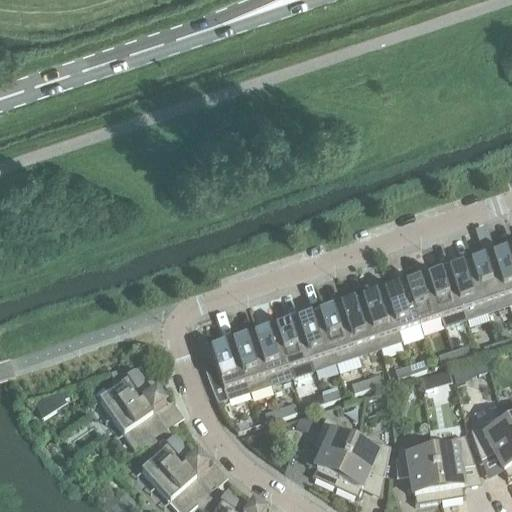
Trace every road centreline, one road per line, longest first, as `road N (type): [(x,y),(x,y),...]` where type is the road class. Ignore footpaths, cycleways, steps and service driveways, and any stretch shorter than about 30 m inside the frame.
road 1 (residential): [(306,511),(221,447),(196,403),(175,338),(177,318),(511,202)]
road 2 (secondary): [(0,98),(223,24)]
